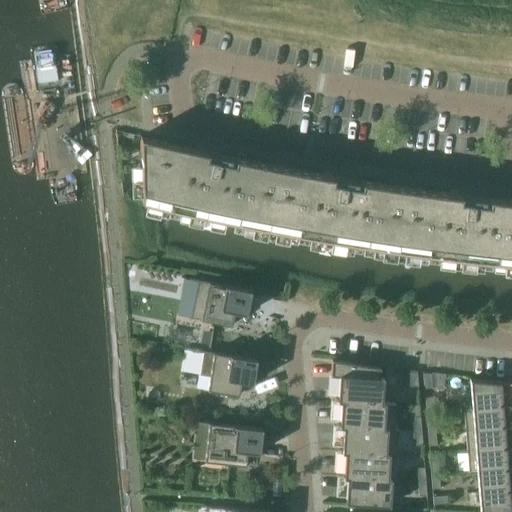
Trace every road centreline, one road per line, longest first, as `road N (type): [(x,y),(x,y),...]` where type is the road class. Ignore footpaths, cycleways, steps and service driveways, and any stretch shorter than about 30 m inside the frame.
road 1 (residential): [(511,342),(327,319),(305,325),(292,359),(306,506)]
road 2 (unclassified): [(186,60),(180,71),(196,126),(454,171),(511,169)]
road 3 (unclassified): [(186,60),(487,107),(502,116),(511,144)]
